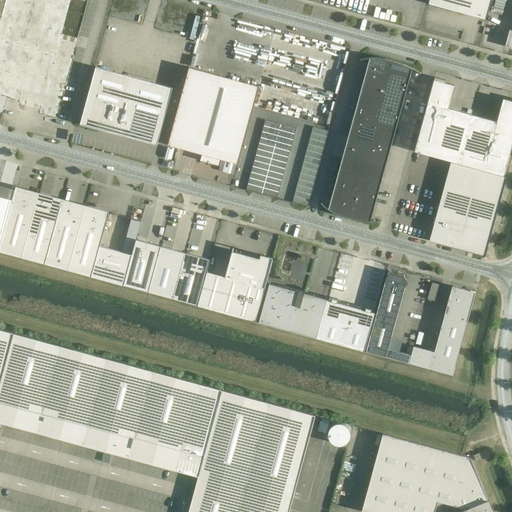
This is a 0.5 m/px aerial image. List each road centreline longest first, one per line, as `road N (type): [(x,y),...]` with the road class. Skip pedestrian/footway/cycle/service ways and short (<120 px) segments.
road 1 (unclassified): [(0,137),(511,275)]
road 2 (unclassified): [(511,79),(220,0)]
road 3 (tertiary): [(511,307),(501,372),(511,443)]
